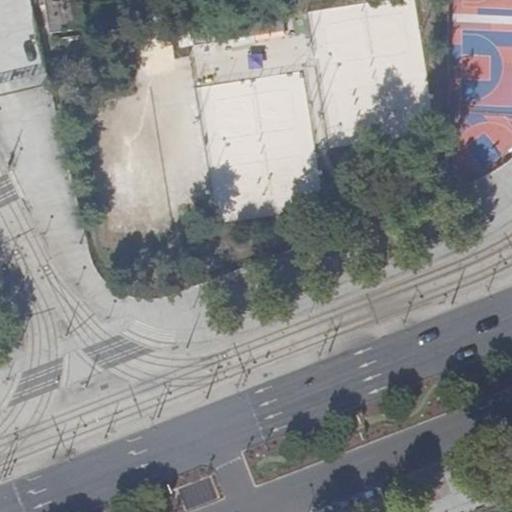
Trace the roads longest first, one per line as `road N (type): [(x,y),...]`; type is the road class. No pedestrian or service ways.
road 1 (primary): [(511,316),(221,429)]
road 2 (primary): [(251,511),(511,412)]
road 3 (primary): [(221,429),(10,511)]
